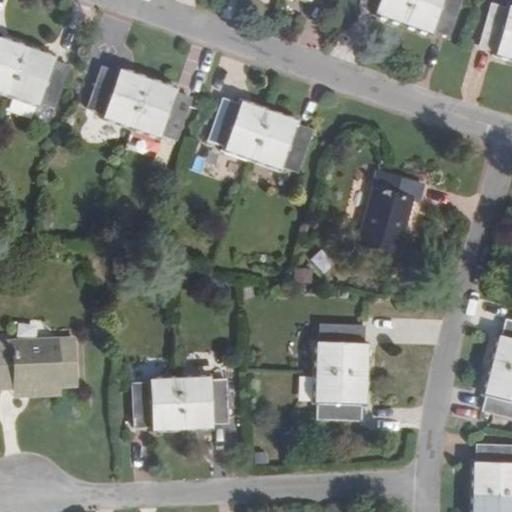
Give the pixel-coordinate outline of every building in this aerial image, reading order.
[(375,10),(374,14),(404,25),(413,0),(361,0),(360,5),(375,10)] [(460,0),(413,0),(404,25),(431,35),(432,30),(448,36),(460,0)] [(496,51),(494,57),(511,61),(511,7),(509,6),(507,10),(492,6),(480,47),(496,51)] [(0,92),(8,95),(24,48),(0,38),(0,92)] [(68,68),(53,62),(55,58),(24,48),(8,95),(38,106),(39,102),(55,108),(68,68)] [(103,115),(102,119),(130,128),(147,80),(118,70),(117,74),(102,69),(88,109),(103,115)] [(176,90),(147,80),(130,128),(160,138),(161,135),(177,140),(191,100),(175,94),(176,90)] [(224,147),(223,150),(250,160),(267,111),(240,102),(238,107),(223,101),(209,141),(224,147)] [(297,122),(267,111),(250,160),(281,171),(282,167),(297,173),(311,131),(296,126),(297,122)] [(419,203),(423,186),(377,173),(357,244),(398,254),(413,201),(419,203)] [(323,273),(335,262),(320,247),(309,258),(323,273)] [(310,282),(312,267),(294,266),(293,280),(310,282)] [(511,322),(506,321),(502,337),(497,335),(489,365),(511,370),(511,322)] [(321,327),(320,342),(316,343),(314,372),(366,374),(367,344),(362,345),(362,329),(321,327)] [(0,390),(12,390),(61,388),(75,387),(73,340),(0,343),(0,390)] [(511,370),(489,365),(482,394),(487,396),(483,412),(511,419),(511,370)] [(360,406),(365,405),(366,374),(314,372),(313,404),(318,404),(318,421),(360,422),(360,406)] [(227,381),(209,383),(209,378),(178,379),(180,430),(212,429),(212,425),(229,425),(227,381)] [(151,432),(180,430),(178,379),(148,381),(149,385),(132,386),(134,429),(150,427),(151,432)] [(13,401),(62,398),(61,388),(12,390),(13,401)] [(470,494),(511,495),(511,447),(477,446),(477,462),(471,462),(470,494)] [(511,511),(511,495),(470,494),(469,511),(511,511)]
